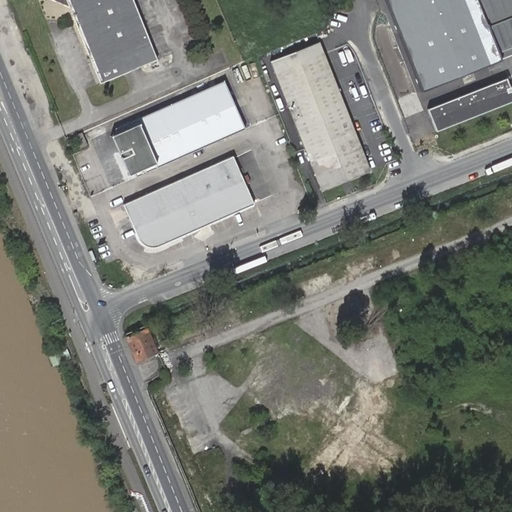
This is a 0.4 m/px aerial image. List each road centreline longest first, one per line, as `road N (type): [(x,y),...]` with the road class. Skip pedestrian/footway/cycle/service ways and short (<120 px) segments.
road 1 (unclassified): [(511,149),(100,310)]
road 2 (unknown): [(138,294),(104,220),(105,200),(224,145),(247,141),(272,156),(301,231)]
road 3 (secondary): [(100,310),(0,71)]
road 4 (secondary): [(182,511),(100,310)]
road 5 (secondary): [(0,120),(82,317)]
road 6 (secondary): [(82,317),(164,511)]
